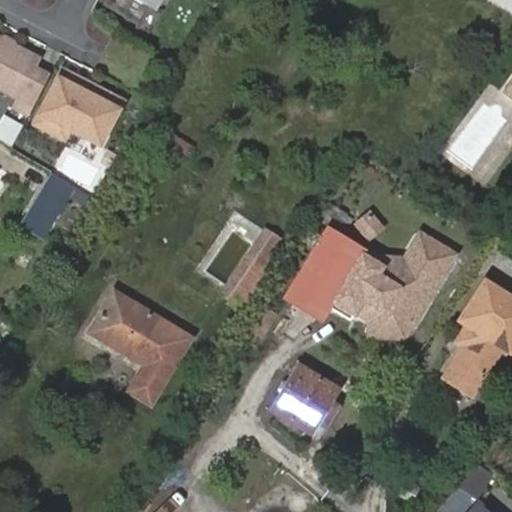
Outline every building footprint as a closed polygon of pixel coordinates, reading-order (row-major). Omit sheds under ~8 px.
[(106,0),(105,2),(137,22),(149,3),(144,0),(106,0)] [(40,60),(0,38),(0,90),(17,99),(13,108),(29,116),(49,76),(35,69),(40,60)] [(63,71),(59,79),(91,96),(95,88),(63,71)] [(511,74),(510,74),(501,98),(511,102),(511,74)] [(91,96),(59,79),(35,124),(65,140),(70,130),(100,146),(121,106),(119,99),(95,88),(91,96)] [(0,142),(11,149),(19,133),(0,123),(0,142)] [(183,164),(192,148),(172,137),(163,153),(183,164)] [(86,209),(93,198),(51,173),(21,223),(46,238),(69,198),(86,209)] [(382,227),(370,212),(356,223),(369,238),(382,227)] [(290,242),(272,230),(229,295),(247,307),(290,242)] [(362,254),(325,232),(286,295),(324,318),(335,300),(362,254)] [(366,248),(362,254),(335,300),(371,320),(370,334),(404,337),(454,254),(421,234),(405,258),(380,257),(366,248)] [(460,345),(441,376),(471,395),(500,348),(506,351),(511,340),(511,304),(481,284),(458,321),(463,324),(453,340),(460,345)] [(195,338),(113,290),(89,333),(149,369),(133,394),(154,407),(195,338)] [(300,367),(273,410),(309,433),(316,422),(331,399),(337,389),(300,367)] [(341,405),(331,399),(316,422),(326,429),(341,405)] [(474,499),(490,473),(471,457),(455,483),(474,499)]
